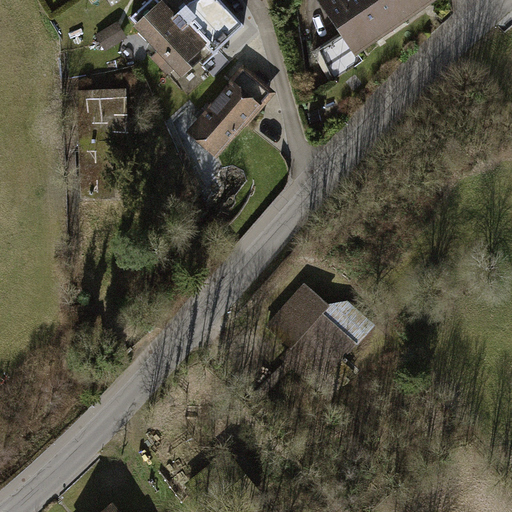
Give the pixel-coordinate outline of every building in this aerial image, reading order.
[(179,13),(166,0),(164,0),(160,4),(156,0),(150,0),(131,17),(138,23),(135,25),(158,50),(152,56),(168,72),(173,67),(182,77),(201,61),(203,64),(244,25),(221,0),(198,0),(192,2),(179,13)] [(432,0),(322,0),(345,35),(320,50),(335,78),(364,57),(360,52),(432,0)] [(119,22),(97,36),(107,52),(129,38),(119,22)] [(278,92),(244,63),(228,82),(229,83),(187,132),(218,158),(247,125),(248,127),(278,92)] [(129,90),(71,91),(71,164),(129,164),(129,90)] [(308,284),(269,326),(326,378),(377,322),(353,299),(332,307),(308,284)] [(227,459),(190,487),(209,511),(220,511),(251,489),(227,459)]
